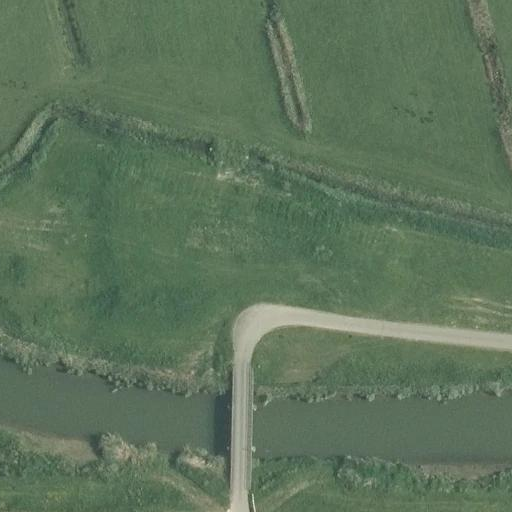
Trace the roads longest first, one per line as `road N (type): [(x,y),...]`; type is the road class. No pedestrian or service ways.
road 1 (unclassified): [(245,352),(245,334),(265,314),(511,340)]
road 2 (unclassified): [(245,352),(244,511)]
